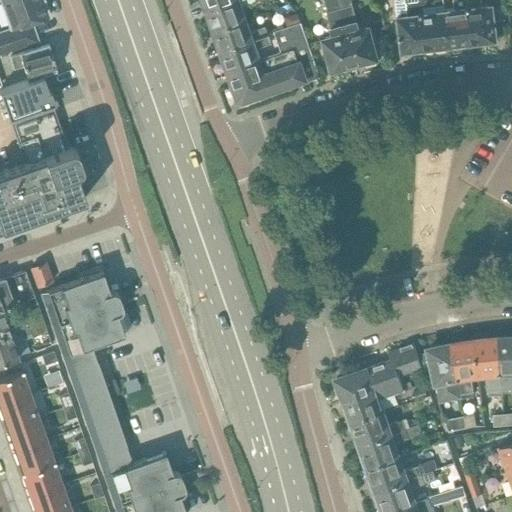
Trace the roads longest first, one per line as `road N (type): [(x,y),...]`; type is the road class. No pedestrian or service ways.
road 1 (secondary): [(287,511),(117,0)]
road 2 (unclassified): [(234,511),(134,210)]
road 3 (residential): [(228,148),(397,92),(511,77)]
road 4 (residential): [(295,348),(439,310),(511,301)]
road 5 (unclassified): [(134,210),(66,0)]
road 6 (residential): [(295,348),(290,310),(228,148)]
road 7 (residential): [(334,511),(295,348)]
road 8 (residential): [(228,148),(171,0)]
road 9 (residential): [(0,259),(134,210)]
